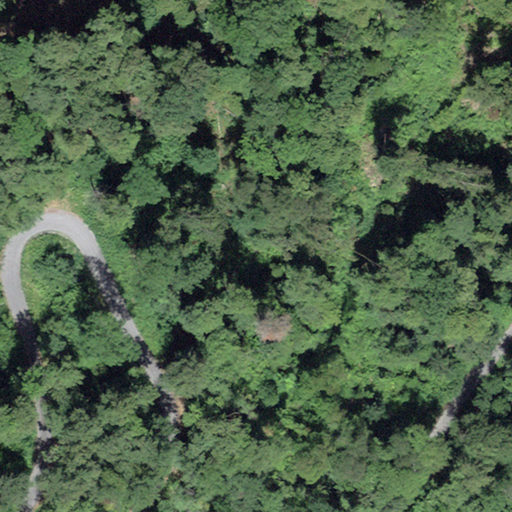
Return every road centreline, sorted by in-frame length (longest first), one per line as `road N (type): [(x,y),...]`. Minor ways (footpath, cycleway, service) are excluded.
road 1 (unclassified): [(144,511),(175,437),(170,399),(108,298),(87,245),(55,223),(31,229),(16,261),(44,440),(23,511)]
road 2 (unclassified): [(511,333),(470,381),(389,511)]
